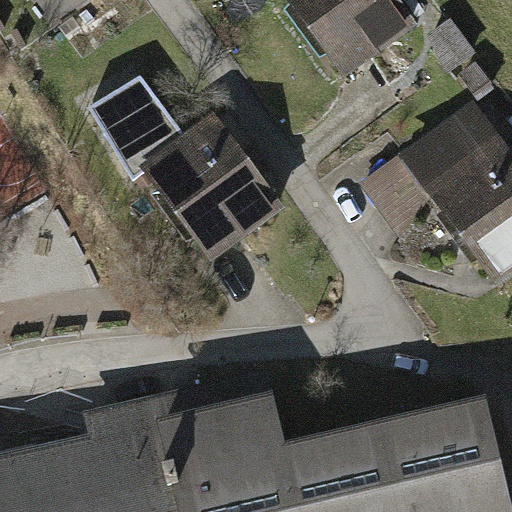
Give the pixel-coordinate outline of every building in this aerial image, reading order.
[(412,28),(391,0),(273,0),(337,84),(412,28)] [(90,115),(135,186),(143,181),(138,175),(181,143),(142,82),(90,115)] [(511,299),(511,161),(478,117),(405,173),(506,304),(511,299)] [(287,215),(214,118),(181,143),(138,175),(143,181),(211,272),(287,215)] [(153,395),(180,511),(511,511),(511,489),(489,393),(286,440),(269,368),(153,395)] [(180,511),(153,395),(84,411),(89,432),(0,452),(0,511),(180,511)]
